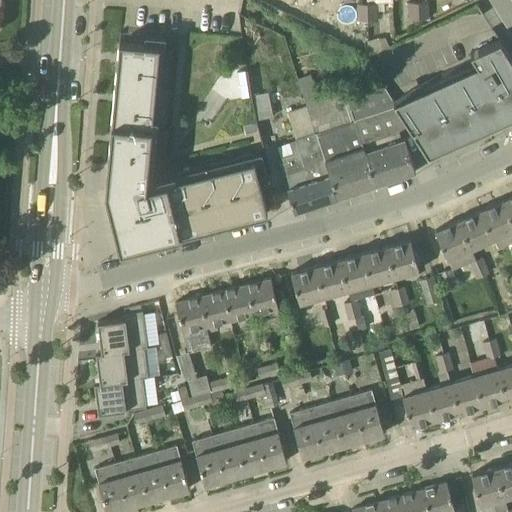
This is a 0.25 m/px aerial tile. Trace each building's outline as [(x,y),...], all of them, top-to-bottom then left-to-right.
[(367,0),(367,3),(368,19),(378,19),(377,3),(393,3),(393,0),(367,0)] [(409,18),(419,18),(419,2),(409,2),(409,18)] [(419,2),(419,18),(429,18),(428,2),(419,2)] [(368,19),(367,3),(358,4),(358,19),(368,19)] [(472,52),(511,114),(511,57),(500,39),(472,52)] [(120,41),(118,55),(105,191),(113,221),(120,250),(268,213),(253,153),(154,178),(166,46),(120,41)] [(485,129),(511,116),(511,114),(472,52),(471,52),(478,63),(450,75),(485,129)] [(298,78),(307,106),(308,105),(317,131),(338,197),(339,197),(339,196),(374,185),(377,184),(414,171),(415,172),(416,172),(405,138),(402,139),(399,130),(409,124),(394,100),(387,89),(383,83),(347,94),(343,96),(340,84),(316,92),(310,74),(298,78)] [(457,141),(485,129),(450,75),(423,88),(457,141)] [(428,154),(457,141),(423,88),(394,100),(409,124),(428,154)] [(274,116),(269,91),(253,94),(258,119),(274,116)] [(295,211),(338,197),(317,131),(308,105),(307,106),(289,112),(297,138),(296,138),(306,168),(283,176),(288,190),(295,211)] [(511,186),(502,191),(511,213),(511,186)] [(511,213),(502,191),(483,200),(497,231),(511,224),(511,213)] [(483,200),(465,208),(479,239),(497,231),(483,200)] [(465,208),(445,217),(459,248),(479,239),(465,208)] [(445,217),(425,225),(438,257),(459,248),(445,217)] [(418,236),(397,242),(406,275),(428,269),(418,236)] [(397,242),(378,247),(387,280),(406,275),(397,242)] [(378,247),(358,252),(368,285),(387,280),(378,247)] [(358,252),(339,258),(348,291),(368,285),(358,252)] [(339,258),(318,263),(328,297),(348,291),(339,258)] [(318,263),(297,269),(306,302),(328,297),(318,263)] [(286,275),(266,280),(275,313),(295,308),(286,275)] [(421,278),(425,301),(439,298),(435,275),(421,278)] [(266,280),(247,286),(256,318),(275,313),(266,280)] [(247,286),(227,291),(237,324),(256,318),(247,286)] [(489,290),(479,293),(482,304),(492,301),(489,290)] [(227,291),(204,298),(215,339),(239,332),(237,324),(227,291)] [(479,293),(468,296),(471,307),(482,304),(479,293)] [(358,318),(360,326),(367,324),(359,297),(345,301),(350,320),(358,318)] [(204,298),(180,304),(191,345),(215,339),(204,298)] [(504,305),(494,308),(497,319),(508,316),(504,305)] [(426,308),(416,310),(419,322),(430,319),(426,308)] [(148,347),(143,310),(143,309),(128,313),(123,315),(123,318),(98,321),(101,343),(101,344),(102,350),(102,351),(96,351),(96,352),(104,352),(104,351),(144,346),(144,347),(147,347),(148,347)] [(416,310),(406,314),(409,325),(419,322),(416,310)] [(468,315),(457,318),(461,329),(471,326),(468,315)] [(387,318),(377,322),(380,333),(391,330),(387,318)] [(457,318),(446,321),(450,333),(460,330),(457,318)] [(377,322),(366,325),(369,336),(380,333),(377,322)] [(425,327),(414,330),(418,341),(428,338),(425,327)] [(347,330),(337,333),(341,344),(351,341),(347,330)] [(414,330),(403,333),(407,344),(417,341),(414,330)] [(159,335),(162,347),(170,344),(166,333),(159,335)] [(337,333),(326,337),(329,348),(341,344),(337,333)] [(386,338),(375,341),(378,353),(389,349),(386,338)] [(305,341),(294,345),(297,356),(308,353),(305,341)] [(375,341),(364,344),(367,356),(378,353),(375,341)] [(173,356),(170,344),(162,347),(165,358),(173,356)] [(511,345),(492,351),(503,392),(511,389),(511,345)] [(144,349),(144,347),(144,346),(104,351),(104,352),(96,352),(97,359),(99,374),(100,380),(100,381),(95,382),(95,383),(102,382),(103,381),(143,376),(143,377),(147,377),(148,377),(144,349)] [(276,350),(265,353),(268,364),(279,361),(276,350)] [(492,351),(468,358),(480,398),(503,392),(492,351)] [(265,356),(254,359),(257,371),(268,367),(265,356)] [(468,358),(444,364),(446,372),(456,405),(480,398),(468,358)] [(232,362),(222,365),(225,376),(236,373),(232,362)] [(222,365),(211,368),(214,379),(225,376),(222,365)] [(275,369),(264,372),(267,384),(278,380),(275,369)] [(264,372),(253,375),(257,387),(267,384),(264,372)] [(446,372),(427,378),(436,410),(456,405),(446,372)] [(143,379),(143,377),(143,376),(103,381),(102,382),(95,383),(96,389),(96,390),(98,404),(98,405),(98,410),(99,413),(101,413),(101,412),(146,407),(143,379)] [(427,378),(408,383),(417,416),(436,410),(427,378)] [(227,382),(217,385),(220,397),(231,394),(227,382)] [(408,383),(388,389),(398,421),(417,416),(408,383)] [(182,398),(189,396),(186,385),(178,387),(181,398),(182,398)] [(217,385),(206,388),(209,400),(220,397),(217,385)] [(388,389),(369,394),(378,427),(398,421),(388,389)] [(189,398),(178,401),(181,413),(192,410),(189,398)] [(178,401),(167,404),(170,416),(181,413),(178,401)] [(299,405),(275,412),(287,452),(311,445),(299,405)] [(275,412),(252,419),(263,459),(287,452),(275,412)] [(151,415),(140,418),(143,430),(154,427),(151,415)] [(252,419),(228,425),(230,433),(239,466),(263,459),(252,419)] [(230,433),(211,439),(220,471),(239,466),(230,433)] [(115,437),(81,438),(82,459),(116,458),(115,437)] [(211,439),(191,444),(200,476),(220,471),(211,439)] [(142,444),(131,447),(133,457),(145,454),(142,444)] [(191,444),(172,449),(181,482),(200,476),(191,444)] [(172,449),(152,455),(160,488),(181,482),(172,449)] [(145,454),(133,457),(136,468),(148,465),(145,454)] [(116,458),(82,459),(82,479),(116,478),(116,458)] [(504,497),(505,497),(511,494),(511,462),(495,467),(504,497)] [(498,511),(508,509),(505,497),(504,497),(495,467),(472,474),(482,511),(498,511)] [(151,474),(139,478),(142,488),(154,485),(151,474)] [(116,478),(82,479),(83,499),(117,498),(116,478)] [(455,511),(447,481),(423,488),(429,511),(455,511)] [(429,511),(423,488),(400,495),(404,511),(429,511)] [(404,511),(400,495),(376,501),(379,511),(404,511)] [(379,511),(376,501),(353,508),(353,511),(379,511)]
